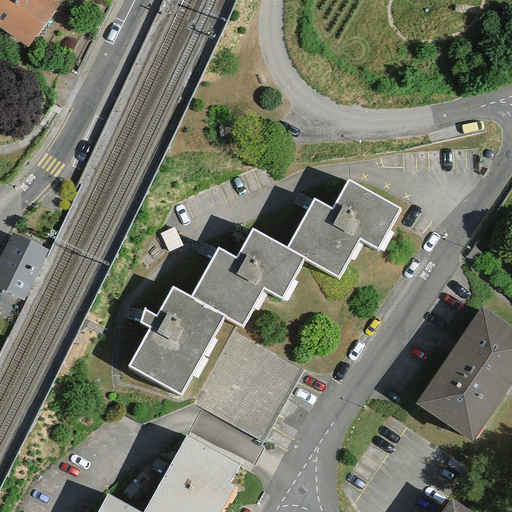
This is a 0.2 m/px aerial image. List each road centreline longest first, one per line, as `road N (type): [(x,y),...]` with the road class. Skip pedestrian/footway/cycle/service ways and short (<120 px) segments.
road 1 (residential): [(511,148),(298,494)]
road 2 (residential): [(280,0),(275,43),(290,80),(330,122),(361,131),(511,109)]
road 3 (unknown): [(313,469),(174,408),(133,436),(64,511)]
road 4 (unknown): [(473,210),(422,180),(351,161),(297,177),(202,225)]
road 5 (unclassified): [(132,0),(51,168),(0,223)]
